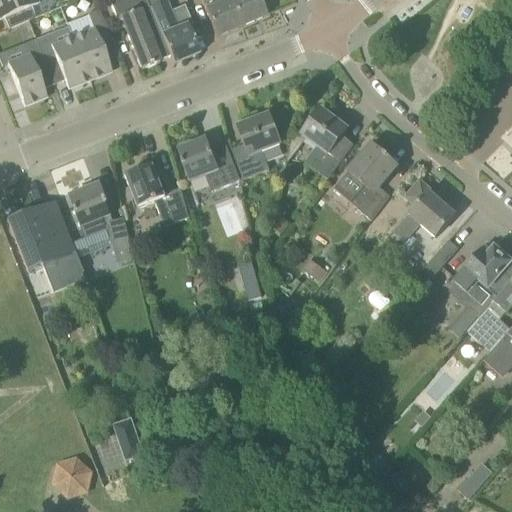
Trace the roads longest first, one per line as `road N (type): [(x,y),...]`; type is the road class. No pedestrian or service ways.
road 1 (residential): [(8,164),(333,32)]
road 2 (residential): [(511,218),(377,99),(333,32)]
